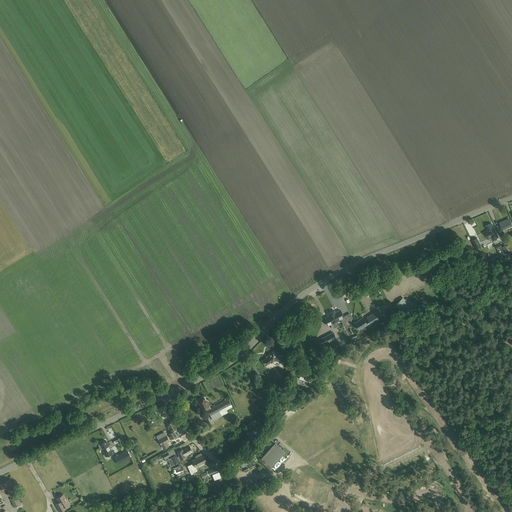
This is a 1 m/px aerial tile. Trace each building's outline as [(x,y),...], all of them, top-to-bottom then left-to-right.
[(505,220),(499,223),(503,230),(511,225),(511,223),(510,219),(505,221),(505,220)] [(492,224),(486,227),(491,237),(497,234),(492,224)] [(479,242),(477,238),(472,240),(474,244),(476,248),(481,246),(479,242)] [(502,247),(500,248),(505,257),(507,256),(508,258),(511,256),(505,245),(502,247)] [(413,308),(402,298),(395,306),(407,316),(413,308)] [(334,310),(331,312),(335,322),(339,320),(342,318),(344,317),(340,309),(335,312),(334,310)] [(367,319),(365,320),(363,318),(355,322),(359,329),(382,315),(378,310),(366,317),(367,319)] [(335,322),(331,312),(328,314),(329,316),(324,318),(328,325),(335,322)] [(344,326),(349,330),(352,327),(347,322),(344,326)] [(337,338),(334,332),(322,338),(325,344),(337,338)] [(271,362),(271,363),(275,361),(284,362),(285,356),(276,355),(273,351),(267,356),(268,357),(262,361),(265,366),(271,362)] [(299,379),(311,383),(312,379),(301,375),(299,379)] [(202,400),(199,402),(200,405),(202,409),(204,408),(205,407),(206,409),(207,411),(208,410),(210,415),(213,420),(217,418),(222,416),(220,413),(219,411),(225,407),(231,404),(230,402),(228,399),(220,403),(211,408),(210,405),(208,401),(206,402),(206,400),(205,398),(202,400)] [(176,437),(173,431),(178,428),(173,419),(165,424),(170,433),(171,434),(169,435),(171,439),(176,437)] [(261,425),(249,432),(252,437),(264,430),(261,425)] [(167,435),(158,439),(161,445),(162,445),(164,449),(169,446),(167,442),(169,441),(167,435)] [(103,451),(105,456),(112,453),(109,445),(110,445),(109,443),(108,443),(106,441),(100,444),(98,445),(101,449),(102,448),(104,451),(103,451)] [(271,467),(285,451),(275,442),(261,458),(271,467)] [(176,455),(172,457),(175,464),(180,462),(179,461),(181,460),(186,457),(185,456),(192,452),(189,446),(182,450),(182,449),(177,452),(179,456),(177,457),(176,455)] [(168,457),(175,453),(173,449),(168,451),(162,454),(166,461),(169,459),(168,457)] [(118,455),(114,457),(116,460),(117,463),(121,461),(126,459),(130,457),(131,458),(131,457),(129,454),(127,450),(122,453),(118,455)] [(191,473),(197,471),(195,467),(206,462),(203,455),(202,456),(201,453),(197,455),(198,458),(192,461),(193,463),(188,466),(191,473)] [(244,466),(253,461),(249,455),(240,460),(244,466)] [(303,477),(312,485),(319,477),(307,466),(300,474),(303,477)] [(174,471),(177,479),(185,477),(182,468),(174,471)] [(10,480),(0,485),(4,491),(7,490),(8,491),(14,488),(13,487),(14,487),(10,480)] [(58,497),(57,498),(60,504),(57,506),(61,511),(66,509),(65,507),(69,504),(63,494),(62,495),(62,494),(58,496),(58,497)] [(21,504),(17,496),(10,498),(14,507),(21,504)]
